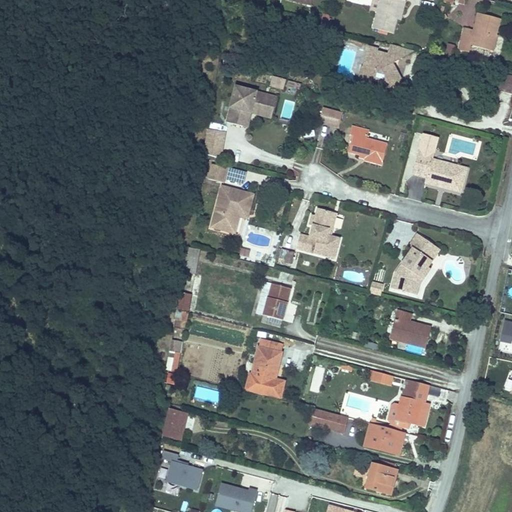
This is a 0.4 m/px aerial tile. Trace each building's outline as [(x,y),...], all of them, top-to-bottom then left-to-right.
[(378,13),(381,0),(373,0),(370,11),(378,13)] [(393,34),(397,20),(401,1),(405,1),(405,0),(381,0),(378,13),(373,29),(378,30),(388,32),(393,34)] [(400,21),(405,1),(401,1),(397,20),(400,21)] [(326,26),(329,16),(324,14),(321,25),(326,26)] [(496,36),(500,20),(478,15),(474,31),(464,29),(459,49),(469,52),(471,45),(490,50),(494,36),(496,36)] [(396,69),(392,68),(393,64),(399,61),(399,58),(402,59),(405,49),(390,45),(389,48),(388,54),(378,52),(378,49),(369,47),(366,56),(367,57),(364,68),(362,67),(359,78),(373,82),(374,78),(386,81),(385,85),(395,88),(399,74),(396,69)] [(402,59),(414,51),(405,49),(402,59)] [(272,74),(269,85),(283,89),(286,78),(272,74)] [(399,89),(402,79),(399,74),(395,88),(385,85),(383,92),(393,95),(397,96),(399,89)] [(511,93),(511,77),(502,75),(498,90),(511,93)] [(371,89),(373,82),(359,78),(357,85),(371,89)] [(299,94),(301,83),(290,80),(287,91),(299,94)] [(274,112),(277,98),(236,87),(227,123),(243,127),(247,112),(251,113),(253,106),(274,112)] [(272,118),(274,112),(253,106),(251,113),(272,118)] [(339,128),(343,113),(323,108),(319,123),(339,128)] [(247,128),(251,113),(247,112),(243,127),(247,128)] [(382,166),(388,144),(367,139),(369,131),(352,126),(350,135),(353,136),(349,153),(360,156),(366,157),(365,160),(365,162),(382,166)] [(434,154),(438,138),(424,134),(423,138),(430,140),(427,152),(434,154)] [(461,192),(467,169),(432,160),(434,154),(427,152),(430,140),(423,138),(413,175),(427,178),(426,183),(439,187),(440,183),(446,184),(445,188),(461,192)] [(211,156),(214,141),(206,139),(203,154),(211,156)] [(224,183),(228,168),(212,164),(209,179),(224,183)] [(249,214),(254,195),(222,186),(211,228),(231,233),(237,211),(249,214)] [(328,235),(334,213),(317,209),(315,216),(312,215),(309,225),(313,226),(310,237),(300,235),(297,249),(335,260),(340,239),(331,236),(328,235)] [(248,219),(249,214),(237,211),(231,233),(235,234),(240,217),(248,219)] [(331,236),(337,214),(334,213),(328,235),(331,236)] [(432,261),(425,256),(433,245),(418,234),(409,246),(413,249),(407,258),(410,260),(407,264),(404,262),(396,274),(391,289),(417,296),(420,285),(417,283),(428,267),(432,261)] [(432,261),(440,250),(433,245),(425,256),(432,261)] [(195,275),(200,250),(187,248),(183,273),(195,275)] [(292,264),(295,253),(282,249),(279,261),(292,264)] [(420,285),(431,269),(428,267),(417,283),(420,285)] [(194,282),(195,277),(195,275),(183,273),(182,280),(194,282)] [(264,316),(272,284),(264,282),(256,314),(264,316)] [(381,296),(383,285),(372,283),(370,293),(381,296)] [(285,313),(291,289),(272,284),(264,316),(282,321),(284,313),(285,313)] [(190,303),(192,295),(179,293),(178,300),(190,303)] [(189,311),(190,303),(178,300),(176,309),(178,309),(189,311)] [(186,322),(188,313),(178,310),(176,320),(186,322)] [(426,347),(431,329),(410,323),(413,315),(397,311),(391,335),(400,337),(399,340),(426,347)] [(280,328),(282,321),(268,317),(266,324),(280,328)] [(177,373),(183,342),(172,340),(170,351),(166,370),(167,371),(177,373)] [(275,380),(283,345),(261,340),(251,382),(249,381),(246,391),(280,399),(283,389),(274,387),(269,386),(270,382),(275,383),(275,380)] [(391,385),(393,375),(373,370),(370,380),(391,385)] [(283,389),(284,382),(275,380),(275,383),(274,387),(283,389)] [(425,403),(429,386),(406,380),(396,421),(401,422),(404,422),(409,424),(419,426),(425,403)] [(397,396),(399,390),(386,387),(385,393),(397,396)] [(424,427),(430,404),(425,403),(419,426),(424,427)] [(183,432),(187,414),(169,409),(163,435),(171,438),(183,432)] [(349,418),(312,409),(308,425),(344,435),(349,418)] [(406,434),(369,424),(363,446),(400,457),(406,434)] [(182,436),(183,432),(171,438),(176,439),(181,441),(182,436)] [(395,465),(378,460),(376,465),(385,468),(394,470),(395,465)] [(166,483),(197,491),(202,469),(172,461),(166,483)] [(391,495),(397,471),(394,470),(385,468),(376,465),(373,464),(367,488),(391,495)] [(222,484),(216,508),(233,511),(251,511),(257,493),(222,484)]
